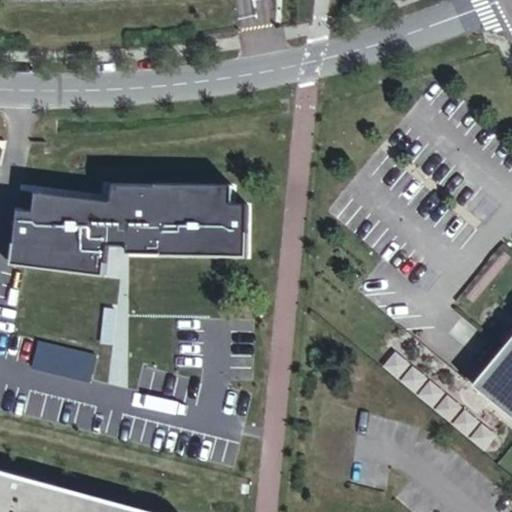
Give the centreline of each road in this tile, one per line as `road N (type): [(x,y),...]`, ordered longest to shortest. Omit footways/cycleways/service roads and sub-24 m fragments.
road 1 (unclassified): [(0,87),(111,88),(314,65)]
road 2 (unclassified): [(511,0),(314,65)]
